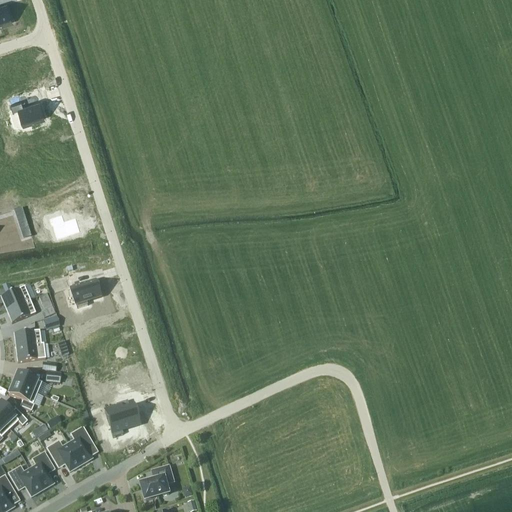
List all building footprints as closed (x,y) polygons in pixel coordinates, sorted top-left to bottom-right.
[(0,26),(11,23),(6,6),(0,7),(0,26)] [(21,102),(10,105),(12,112),(18,110),(23,126),(44,119),(39,103),(23,108),(21,102)] [(14,211),(20,230),(28,228),(22,209),(14,211)] [(62,216),(50,220),(52,226),(53,226),(57,240),(80,233),(76,219),(64,222),(62,216)] [(55,277),(45,280),(51,297),(60,294),(55,277)] [(96,282),(71,290),(77,309),(88,306),(87,302),(101,298),(96,282)] [(9,285),(3,287),(7,295),(12,293),(9,285)] [(7,295),(1,298),(6,312),(30,302),(24,288),(12,293),(7,295)] [(47,295),(40,298),(42,304),(50,301),(47,295)] [(30,302),(6,312),(12,325),(35,315),(30,302)] [(56,317),(50,319),(53,329),(59,327),(56,317)] [(39,332),(14,335),(16,350),(43,346),(43,345),(41,346),(39,332)] [(43,346),(16,350),(18,364),(45,360),(43,346)] [(43,364),(42,371),(56,373),(57,366),(43,364)] [(47,373),(46,383),(60,385),(61,375),(47,373)] [(18,374),(13,385),(37,395),(42,384),(18,374)] [(13,385),(8,397),(22,402),(20,408),(31,413),(34,406),(33,406),(37,395),(13,385)] [(118,408),(105,412),(113,439),(123,436),(122,432),(139,426),(133,408),(130,409),(127,402),(117,405),(118,408)] [(1,404),(0,404),(0,420),(10,431),(18,423),(22,428),(27,423),(15,410),(11,415),(1,404)] [(0,420),(0,442),(3,440),(2,439),(10,431),(0,420)] [(44,426),(39,429),(43,435),(48,432),(44,426)] [(74,442),(68,446),(81,467),(92,460),(86,450),(92,446),(82,429),(71,436),(74,442)] [(48,433),(38,439),(41,443),(51,437),(48,433)] [(58,444),(47,450),(57,467),(63,463),(69,474),(81,467),(68,446),(62,449),(58,444)] [(36,467),(29,471),(42,492),(53,486),(47,475),(54,471),(44,455),(32,461),(36,467)] [(10,456),(2,460),(5,466),(13,461),(10,456)] [(20,469),(8,476),(18,492),(25,489),(31,499),(42,492),(29,471),(23,474),(20,469)] [(153,474),(155,482),(141,486),(146,502),(168,495),(166,485),(172,483),(168,469),(153,474)] [(0,511),(8,511),(14,509),(8,499),(14,495),(4,478),(0,480),(0,511)] [(196,511),(194,502),(188,504),(190,511),(196,511)]
